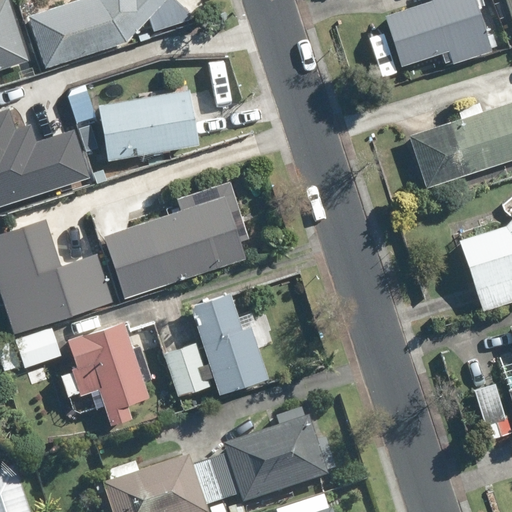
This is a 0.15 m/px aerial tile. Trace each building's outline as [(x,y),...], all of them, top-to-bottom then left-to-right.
[(0,0),(0,68),(23,61),(4,0),(0,0)] [(61,0),(23,12),(40,64),(121,39),(157,0),(61,0)] [(472,0),(414,0),(380,11),(397,62),(445,46),(449,60),(488,47),(472,0)] [(69,65),(21,81),(34,120),(83,105),(69,65)] [(191,90),(99,106),(108,161),(199,146),(191,90)] [(458,116),(407,133),(424,184),(511,154),(511,111),(508,100),(478,110),(458,116)] [(0,208),(91,177),(74,128),(37,141),(31,124),(15,129),(8,107),(0,109),(0,208)] [(104,234),(124,299),(246,261),(241,243),(249,240),(231,182),(177,199),(181,211),(104,234)] [(511,211),(504,221),(456,237),(479,307),(511,295),(511,211)] [(0,232),(0,288),(15,335),(115,302),(99,254),(61,266),(45,218),(0,232)] [(225,290),(186,302),(209,373),(215,390),(263,376),(247,325),(247,322),(236,325),(225,290)] [(62,392),(74,388),(76,392),(85,389),(95,386),(101,405),(107,422),(126,415),(121,401),(143,393),(117,318),(62,337),(72,364),(66,365),(67,368),(55,372),(62,392)] [(50,328),(15,341),(25,368),(60,356),(50,328)] [(205,381),(199,362),(193,339),(159,350),(171,392),(179,389),(181,398),(205,391),(202,382),(205,381)] [(43,369),(28,375),(32,386),(47,381),(43,369)] [(504,418),(494,385),(474,390),(483,424),(504,418)] [(223,453),(205,459),(218,499),(236,493),(239,502),(324,475),(323,470),(331,468),(322,438),(311,441),(303,415),(299,417),(296,408),(271,416),(275,427),(220,444),(223,453)] [(95,450),(80,456),(84,468),(99,462),(95,450)] [(218,499),(205,459),(186,464),(183,455),(135,471),(131,461),(102,470),(105,481),(100,484),(108,511),(202,511),(200,504),(218,499)] [(25,511),(10,466),(0,468),(0,511),(25,511)]
